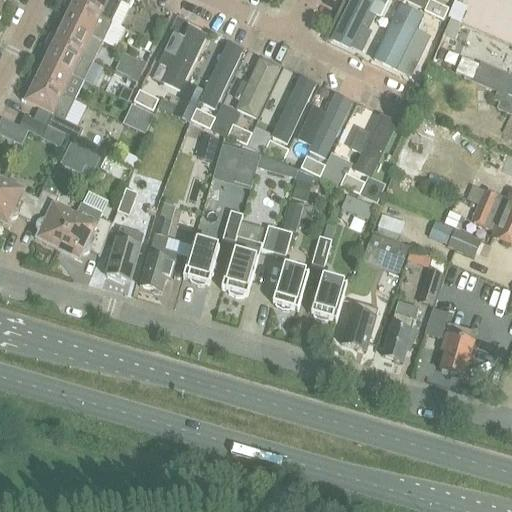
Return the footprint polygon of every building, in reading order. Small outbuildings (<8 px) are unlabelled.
[(67,0),(66,1),(66,3),(112,25),(118,29),(129,8),(132,0),(67,0)] [(353,0),(333,44),(354,54),(378,0),(353,0)] [(102,45),(112,25),(66,3),(65,5),(62,18),(59,24),(102,45)] [(429,3),(424,14),(443,23),(448,12),(429,3)] [(374,67),(402,79),(427,22),(399,10),(374,67)] [(47,42),(93,64),(102,45),(59,24),(57,29),(48,40),(47,42)] [(148,89),(175,101),(205,37),(178,24),(148,89)] [(511,37),(507,36),(499,56),(511,61),(511,37)] [(41,63),(84,84),(93,64),(47,42),(46,44),(43,57),(41,63)] [(227,46),(200,106),(215,112),(242,52),(227,46)] [(511,61),(499,56),(490,77),(511,85),(511,61)] [(257,60),(233,111),(259,123),(283,72),(257,60)] [(138,62),(133,73),(141,77),(146,66),(138,62)] [(28,81),(31,82),(74,103),(84,84),(41,63),(38,68),(29,79),(28,81)] [(288,74),(259,134),(288,148),(317,88),(288,74)] [(64,123),(74,103),(31,82),(28,81),(27,83),(24,96),(21,103),(39,111),(33,122),(47,129),(66,138),(77,143),(83,132),(71,127),(64,123)] [(203,94),(189,87),(174,118),(189,125),(203,94)] [(127,105),(132,94),(124,90),(119,101),(127,105)] [(323,92),(294,151),(324,165),(353,106),(323,92)] [(140,94),(134,105),(153,115),(159,103),(140,94)] [(190,123),(209,133),(215,121),(196,112),(194,115),(190,123)] [(42,141),(47,129),(33,122),(24,118),(19,129),(42,141)] [(380,118),(353,176),(372,185),(400,127),(380,118)] [(232,128),(227,140),(246,148),(251,137),(232,128)] [(202,150),(218,155),(221,143),(205,138),(202,150)] [(283,165),(288,153),(269,144),(264,156),(283,165)] [(101,157),(83,148),(75,163),(94,172),(101,157)] [(138,160),(120,152),(116,161),(134,169),(138,160)] [(321,179),(340,189),(345,177),(351,166),(332,156),(321,179)] [(306,160),(300,171),(319,181),(319,180),(325,169),(306,160)] [(345,177),(340,189),(359,198),(364,186),(345,177)] [(17,219),(28,224),(38,202),(24,195),(3,184),(0,189),(0,224),(7,228),(10,221),(12,222),(13,222),(14,221),(15,221),(16,220),(17,219)] [(309,206),(314,190),(299,185),(294,201),(309,206)] [(125,192),(116,215),(128,220),(137,197),(125,192)] [(37,243),(58,253),(74,219),(54,209),(58,200),(43,193),(38,202),(28,224),(38,229),(38,230),(38,232),(38,233),(38,234),(39,235),(40,236),(37,243)] [(374,210),(346,198),(340,212),(368,224),(374,210)] [(164,205),(159,222),(149,259),(148,259),(139,289),(162,295),(166,281),(170,283),(175,267),(174,266),(177,256),(164,252),(168,240),(167,240),(171,225),(175,208),(164,205)] [(235,246),(237,240),(236,240),(243,218),(230,214),(222,243),(235,246)] [(85,225),(74,219),(58,253),(79,263),(82,257),(83,257),(85,257),(86,256),(87,256),(88,255),(89,254),(99,259),(112,227),(90,216),(85,225)] [(260,253),(273,257),(280,233),(268,229),(263,248),(237,240),(235,246),(232,255),(221,292),(222,293),(223,292),(229,293),(228,295),(235,300),(243,300),(244,298),(247,299),(260,253)] [(511,229),(510,229),(502,248),(511,251),(511,229)] [(292,236),(280,233),(273,257),(285,260),(292,236)] [(411,253),(372,237),(363,262),(401,277),(411,253)] [(319,240),(311,268),(323,272),(331,244),(319,240)] [(116,243),(106,279),(112,281),(123,286),(124,284),(130,286),(140,250),(116,243)] [(194,243),(183,281),(184,281),(190,282),(190,284),(197,289),(205,289),(205,287),(209,288),(219,252),(195,245),(195,244),(194,243)] [(511,251),(502,248),(493,268),(511,275),(511,251)] [(443,270),(430,264),(418,307),(431,311),(443,270)] [(449,269),(436,308),(459,316),(473,278),(449,269)] [(307,277),(283,270),(272,306),(276,307),(275,309),(282,313),(290,313),(291,311),(297,313),(297,314),(298,314),(309,277),(307,276),(307,277)] [(336,325),(347,288),(346,287),(345,288),(321,281),(311,317),(314,318),(313,320),(320,324),(328,324),(329,322),(335,324),(335,325),(336,325)] [(382,359),(403,365),(407,352),(410,353),(415,336),(411,335),(417,314),(419,309),(398,304),(391,329),(390,329),(382,359)] [(350,315),(350,314),(341,347),(366,354),(375,322),(378,313),(353,306),(350,315)] [(465,380),(470,359),(474,358),(475,353),(473,350),(474,346),(477,336),(449,328),(451,317),(432,312),(424,338),(443,343),(440,353),(444,354),(439,372),(451,376),(450,378),(461,381),(462,379),(465,380)]
